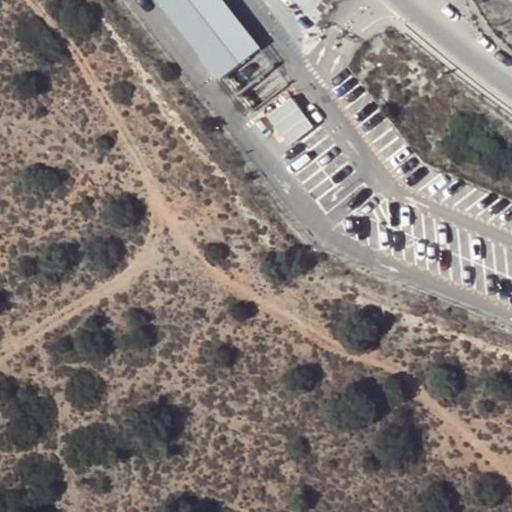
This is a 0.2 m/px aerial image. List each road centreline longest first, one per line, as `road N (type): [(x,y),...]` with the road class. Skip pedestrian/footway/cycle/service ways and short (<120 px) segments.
road 1 (track): [(28,0),(67,42),(149,180),(163,241),(141,267),(0,353)]
road 2 (track): [(163,241),(400,372),(511,477)]
road 3 (tertiary): [(400,0),(511,86)]
